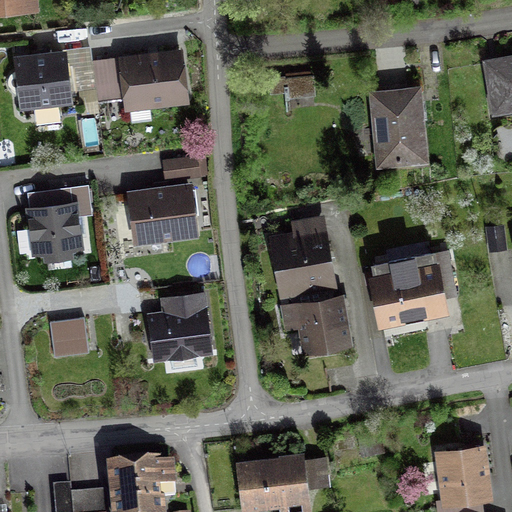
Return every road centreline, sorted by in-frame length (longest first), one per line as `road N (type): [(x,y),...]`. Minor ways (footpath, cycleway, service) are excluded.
road 1 (residential): [(218,49),(228,222),(253,420)]
road 2 (residential): [(218,49),(511,17)]
road 3 (residential): [(511,372),(253,420)]
road 4 (residential): [(0,238),(21,435)]
road 5 (residential): [(196,425),(21,435)]
road 6 (residential): [(152,162),(17,178),(0,187)]
